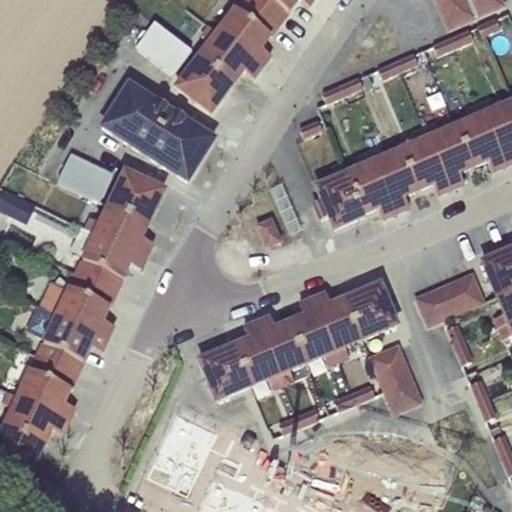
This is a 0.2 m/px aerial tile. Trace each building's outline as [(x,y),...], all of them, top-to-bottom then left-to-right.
[(241,0),(215,34),(261,70),(269,58),(259,51),(279,26),(244,0),(241,0)] [(244,0),(279,26),(297,1),(308,9),(314,0),(244,0)] [(500,0),(433,0),(449,34),(504,10),(500,0)] [(387,22),(375,28),(384,49),(397,44),(387,22)] [(496,22),(477,29),(482,41),(500,33),(496,22)] [(154,25),(134,51),(172,79),(191,54),(154,25)] [(197,58),(233,86),(242,74),(252,82),(261,70),(215,34),(208,29),(200,38),(208,44),(197,58)] [(451,40),(456,52),(473,44),(468,33),(451,40)] [(456,52),(451,40),(432,49),(438,60),(456,52)] [(395,65),(400,77),(401,76),(403,80),(408,77),(406,74),(418,68),(413,57),(395,65)] [(233,86),(197,58),(174,89),(210,116),(233,86)] [(400,77),(395,65),(378,73),(383,84),(400,77)] [(340,90),(344,100),(362,93),(357,82),(340,90)] [(113,107),(200,163),(213,142),(126,85),(113,107)] [(344,100),(340,90),(322,97),(324,101),(327,108),(344,100)] [(479,106),(505,169),(511,165),(511,109),(509,104),(494,110),(490,101),(479,106)] [(455,127),(473,169),(487,162),(492,174),(505,169),(479,106),(467,112),(470,121),(455,127)] [(200,163),(113,107),(99,129),(187,184),(200,163)] [(318,124),(299,132),(304,142),(323,136),(318,124)] [(423,130),(450,192),(463,187),(458,175),(473,169),(455,127),(439,134),(435,125),(423,130)] [(400,151),(418,193),(432,187),(437,198),(450,192),(423,130),(411,136),(415,144),(400,151)] [(368,154),(395,216),(408,211),(403,199),(418,193),(400,151),(384,158),(380,149),(368,154)] [(344,175),(363,217),(377,211),(382,222),(395,216),(368,154),(356,159),(360,168),(344,175)] [(71,156),(57,185),(100,205),(113,176),(71,156)] [(363,217),(344,175),(340,165),(330,170),(334,180),(312,189),(319,204),(311,207),(318,225),(329,220),(334,232),(364,219),(363,217)] [(106,207),(147,227),(163,193),(122,174),(106,207)] [(269,193),(288,238),(301,232),(281,187),(269,193)] [(1,194),(0,196),(0,214),(27,227),(35,210),(1,194)] [(83,231),(146,260),(152,246),(140,241),(147,227),(106,207),(98,224),(89,220),(83,231)] [(271,222),(257,228),(266,249),(280,243),(271,222)] [(73,276),(115,296),(128,267),(140,273),(146,260),(83,231),(81,230),(70,253),(82,259),(73,276)] [(497,300),(511,293),(511,252),(482,265),(497,300)] [(40,310),(107,342),(113,329),(101,324),(115,296),(73,276),(65,295),(50,288),(40,310)] [(472,278),(415,302),(428,332),(484,307),(472,278)] [(345,303),(363,345),(397,331),(379,288),(345,303)] [(511,293),(497,300),(494,301),(501,318),(492,322),(497,333),(511,325),(511,293)] [(312,303),(339,365),(350,361),(346,353),(363,345),(345,303),(331,308),(326,297),(312,303)] [(289,326),(307,369),(311,377),(328,370),(339,365),(312,303),(299,308),(304,320),(289,326)] [(35,358),(76,378),(89,350),(101,355),(107,342),(40,310),(37,309),(25,335),(42,343),(35,358)] [(256,326),(283,389),(294,385),(290,376),(307,369),(289,326),(275,332),(270,320),(256,326)] [(511,325),(497,333),(501,343),(510,339),(511,343),(511,325)] [(234,349),(252,392),(269,385),(273,394),(283,389),(256,326),(243,332),(248,343),(234,349)] [(453,351),(465,346),(457,328),(446,333),(453,351)] [(465,346),(453,351),(461,369),(473,364),(465,346)] [(399,347),(367,360),(393,420),(423,407),(399,347)] [(252,392),(234,349),(199,364),(217,406),(252,392)] [(15,400),(68,425),(74,411),(62,406),(76,378),(35,358),(15,400)] [(476,406),(488,401),(481,384),(469,389),(476,406)] [(269,385),(252,392),(256,403),(274,396),(273,394),(269,385)] [(352,396),(358,408),(375,401),(370,389),(352,396)] [(5,428),(44,446),(50,432),(62,438),(68,425),(15,400),(6,395),(1,406),(10,410),(3,427),(5,428)] [(358,408),(352,396),(334,404),(339,416),(358,408)] [(488,401),(476,406),(485,425),(497,420),(488,401)] [(296,420),(301,432),(320,424),(314,412),(296,420)] [(301,432),(296,420),(278,427),(284,439),(301,432)] [(0,454),(15,462),(10,472),(28,480),(44,446),(5,428),(0,438),(0,454)] [(161,511),(196,436),(183,430),(171,456),(159,450),(137,499),(148,505),(161,511)] [(196,436),(161,511),(163,511),(188,511),(207,472),(198,468),(210,442),(196,436)] [(500,461),(511,456),(505,439),(492,444),(500,461)] [(207,472),(188,511),(216,511),(242,457),(244,453),(221,443),(207,472)] [(15,462),(0,454),(0,467),(10,472),(15,462)] [(511,456),(500,461),(508,480),(511,478),(511,456)] [(242,457),(216,511),(243,511),(253,493),(244,490),(257,464),(242,457)] [(253,493),(243,511),(271,511),(287,479),(290,473),(267,463),(253,493)] [(287,479),(271,511),(299,511),(301,507),(294,504),(302,486),(287,479)] [(301,507),(299,511),(326,511),(332,500),(319,494),(311,511),(301,507)] [(332,500),(326,511),(343,511),(346,507),(332,500)]
